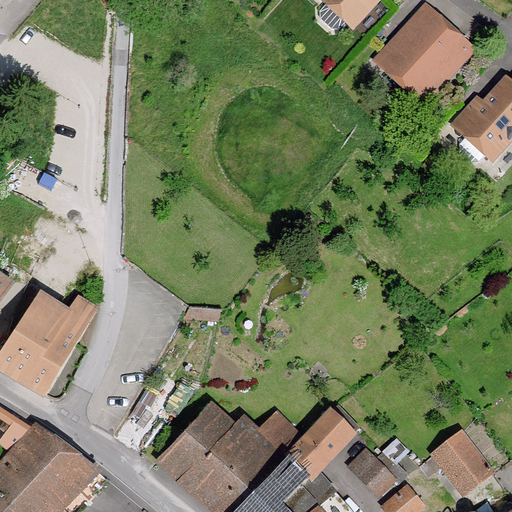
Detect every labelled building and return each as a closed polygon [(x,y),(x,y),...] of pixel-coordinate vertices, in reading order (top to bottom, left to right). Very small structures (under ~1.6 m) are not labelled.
[(320,0),(327,5),(320,13),(321,20),(332,30),(339,30),(345,22),(351,27),(375,0),(320,0)] [(433,28),(419,15),(380,58),(406,82),(407,92),(415,99),(425,99),(427,101),(471,53),(443,27),(437,35),(432,30),(433,28)] [(511,135),(511,85),(510,84),(487,106),(478,99),(468,110),(454,126),(462,133),(462,134),(466,138),(460,145),(460,153),(471,163),(478,162),(485,155),(490,160),(511,135)] [(0,294),(9,281),(1,276),(0,275),(0,294)] [(65,319),(36,300),(0,355),(0,369),(46,396),(96,310),(78,299),(65,319)] [(243,419),(234,428),(209,405),(159,459),(184,485),(214,511),(237,511),(286,460),(275,447),(274,447),(257,432),(243,419)] [(281,511),(316,511),(334,495),(315,473),(333,456),(353,435),(359,429),(338,407),(332,413),(331,412),(313,431),(302,444),(286,460),(309,479),(279,509),(281,511)] [(21,428),(6,417),(4,419),(6,421),(0,428),(0,429),(6,434),(1,441),(13,453),(31,434),(21,428)] [(0,511),(55,511),(65,503),(96,470),(37,427),(31,434),(13,453),(0,467),(0,511)] [(461,434),(434,456),(464,495),(492,474),(461,434)] [(384,453),(375,462),(397,485),(406,476),(384,453)] [(286,460),(237,511),(281,511),(279,509),(309,479),(286,460)] [(375,462),(374,462),(359,476),(377,495),(392,481),(375,462)] [(413,511),(420,507),(407,492),(386,509),(388,511),(413,511)] [(349,511),(334,495),(316,511),(349,511)] [(511,511),(511,506),(510,503),(496,511),(511,511)]
